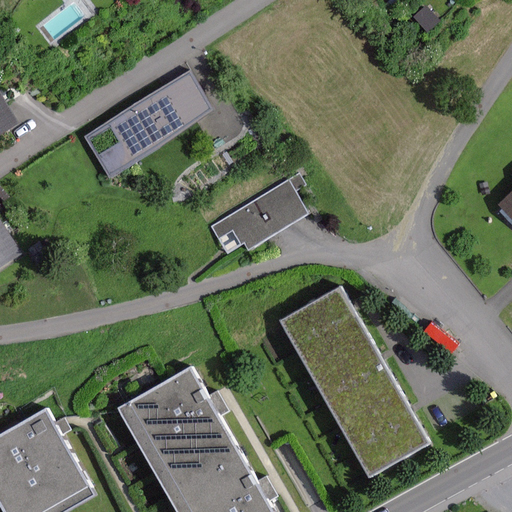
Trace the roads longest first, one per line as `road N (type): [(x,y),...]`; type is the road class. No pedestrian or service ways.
road 1 (residential): [(0,335),(141,307),(325,249),(415,254)]
road 2 (residential): [(260,0),(0,167)]
road 3 (residential): [(415,254),(462,140),(511,67)]
road 4 (residential): [(511,364),(415,254)]
road 5 (tertiary): [(511,449),(401,511)]
